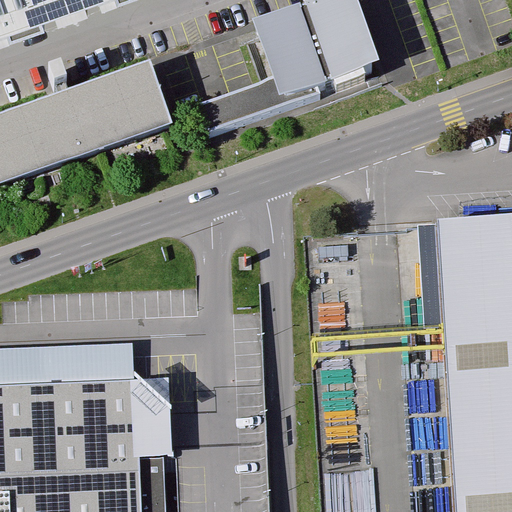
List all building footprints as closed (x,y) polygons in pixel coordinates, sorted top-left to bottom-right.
[(0,0),(0,36),(104,0),(0,0)] [(338,0),(336,0),(238,35),(258,92),(191,116),(201,144),(308,106),(306,98),(366,76),(338,0)] [(134,74),(0,122),(0,191),(156,136),(134,74)] [(452,511),(511,511),(511,221),(434,226),(452,511)] [(0,511),(164,511),(163,465),(139,466),(134,350),(0,355),(0,511)]
